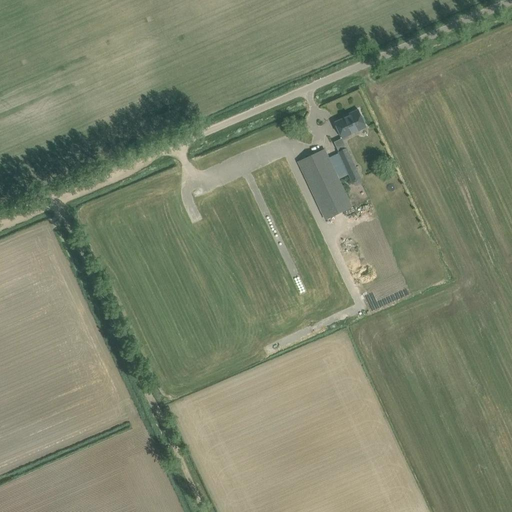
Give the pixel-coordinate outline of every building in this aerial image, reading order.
[(349,116),(335,123),(342,139),(367,127),(364,122),(365,121),(363,117),(361,116),(359,110),(348,115),(349,116)] [(325,149),(298,162),(326,220),(352,207),(325,149)] [(345,165),(353,162),(347,149),(339,153),(345,165)] [(264,179),(315,311),(316,310),(319,319),(355,305),(351,294),(341,298),(290,165),(289,165),(286,157),(251,170),(255,182),(264,179)] [(258,347),(312,325),(291,274),(281,278),(244,187),(246,186),(243,177),(197,195),(258,347)]
